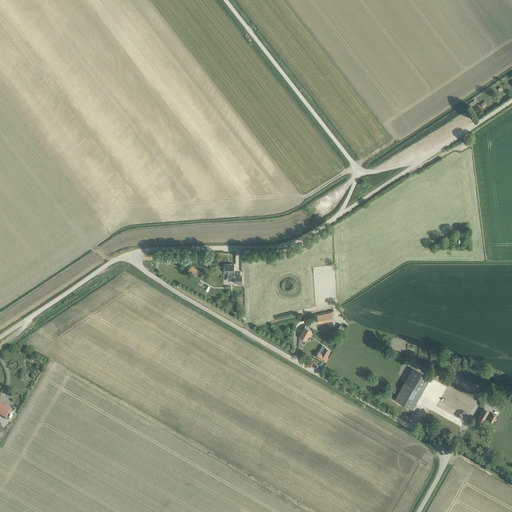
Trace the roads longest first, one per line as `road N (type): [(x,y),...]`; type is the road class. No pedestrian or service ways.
road 1 (unclassified): [(418,511),(442,470),(440,447),(142,269),(131,253)]
road 2 (unclassified): [(359,172),(224,0)]
road 3 (tertiary): [(131,253),(294,242),(340,214)]
road 4 (tertiary): [(0,338),(131,253)]
